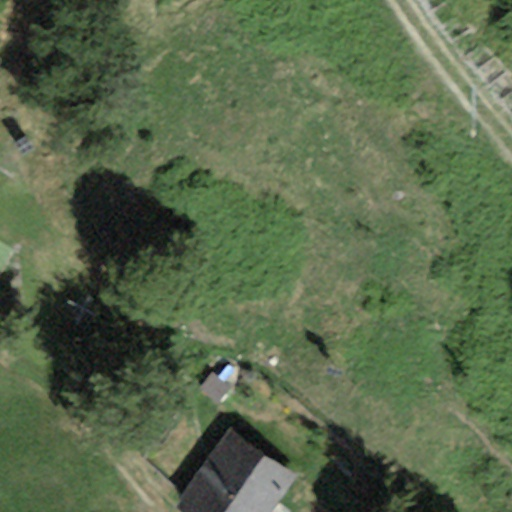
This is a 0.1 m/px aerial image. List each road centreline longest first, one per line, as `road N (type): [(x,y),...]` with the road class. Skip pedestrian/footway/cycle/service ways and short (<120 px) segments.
road 1 (track): [(404,0),(511,148)]
road 2 (track): [(132,511),(54,417)]
